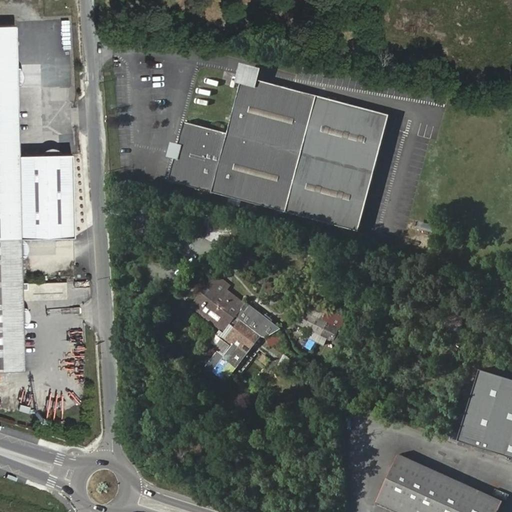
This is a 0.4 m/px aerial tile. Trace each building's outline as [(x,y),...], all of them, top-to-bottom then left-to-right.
[(0,25),(0,369),(23,369),(19,240),(74,237),(72,153),(17,155),(16,103),(16,85),(15,78),(14,25),(0,25)] [(244,84),(249,86),(251,78),(267,82),(270,70),(249,65),(244,84)] [(187,123),(171,181),(289,213),(361,232),(392,116),(320,97),(267,82),(251,78),(249,86),(236,136),(187,123)] [(231,285),(215,274),(190,307),(220,329),(224,332),(236,316),(240,319),(223,341),(231,347),(224,356),(218,351),(205,367),(225,382),(261,335),(266,337),(281,328),(247,302),(246,303),(228,289),(231,285)] [(303,310),(297,325),(335,342),(341,328),(334,324),(338,315),(313,303),(309,313),(303,310)] [(449,313),(447,331),(462,332),(463,314),(449,313)] [(223,341),(240,319),(236,316),(224,332),(220,329),(209,344),(218,351),(224,356),(231,347),(223,341)] [(268,337),(272,353),(287,350),(283,334),(268,337)] [(511,377),(479,367),(456,439),(511,456),(511,377)] [(30,407),(20,404),(18,410),(28,413),(30,407)] [(499,511),(505,497),(402,453),(378,507),(388,511),(499,511)]
